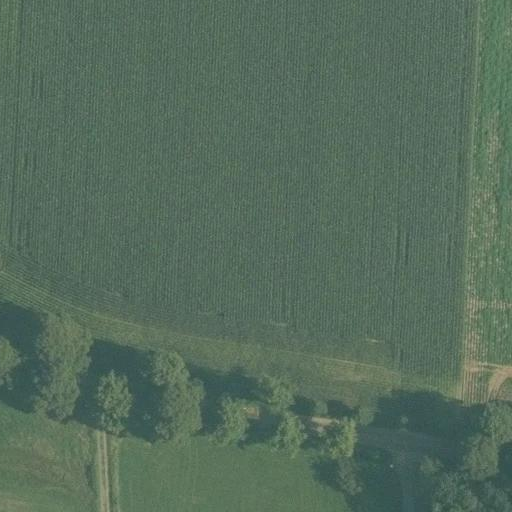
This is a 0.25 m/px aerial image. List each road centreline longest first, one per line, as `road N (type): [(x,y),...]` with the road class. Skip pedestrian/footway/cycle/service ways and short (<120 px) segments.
road 1 (unclassified): [(511,464),(100,388),(0,350)]
road 2 (track): [(100,388),(106,511)]
